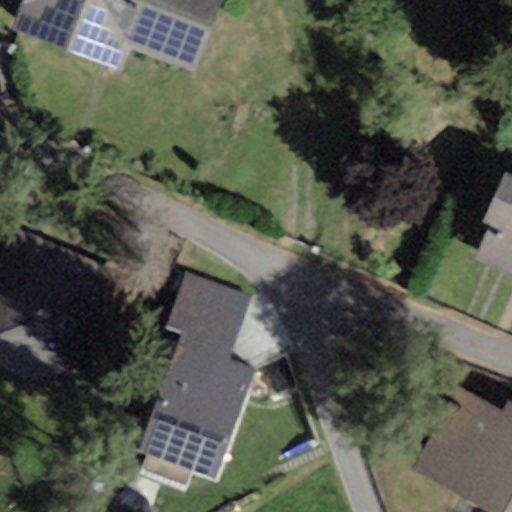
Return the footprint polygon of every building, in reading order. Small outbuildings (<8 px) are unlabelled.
[(204,0),(23,0),(17,18),(108,53),(119,25),(185,50),(204,0)] [(511,168),(510,168),(473,243),(511,262),(511,168)] [(106,266),(10,223),(0,245),(0,353),(55,378),(106,266)] [(249,296),(169,267),(152,315),(181,326),(156,395),(231,422),(253,362),(229,353),(249,296)] [(456,383),(415,454),(511,510),(511,394),(503,389),(494,406),(456,383)]
